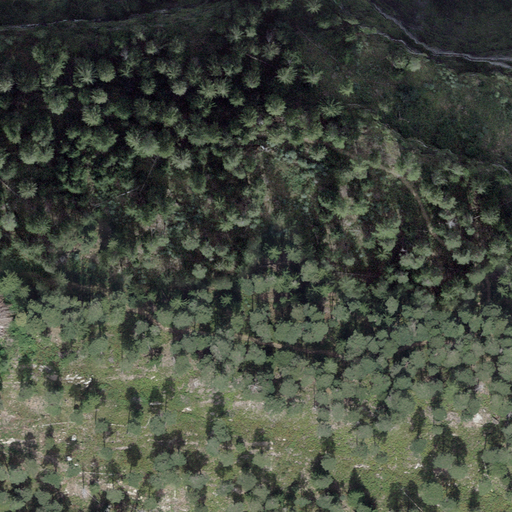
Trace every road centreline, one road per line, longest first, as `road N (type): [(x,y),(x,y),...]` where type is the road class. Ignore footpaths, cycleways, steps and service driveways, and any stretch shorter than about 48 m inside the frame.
road 1 (primary): [(359,0),(511,467)]
road 2 (trunk): [(163,511),(0,296)]
